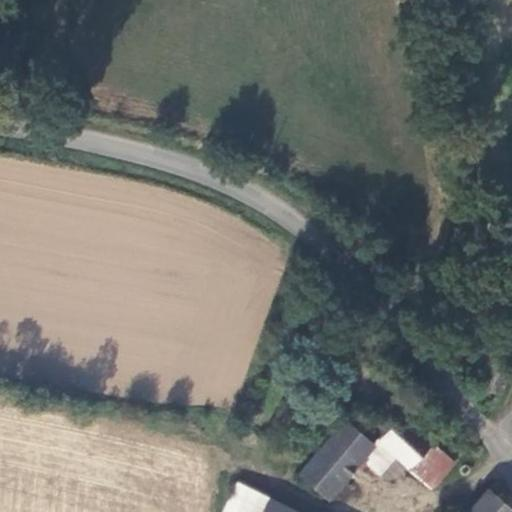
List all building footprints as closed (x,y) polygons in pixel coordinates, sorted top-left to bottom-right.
[(385,364),(363,342),(353,353),(376,374),(385,364)] [(490,361),(481,384),(503,393),(511,370),(490,361)] [(380,441),(397,457),(410,469),(424,453),(433,442),(421,430),(403,414),(388,432),(380,441)] [(330,499),(364,461),(376,446),(364,434),(347,419),(323,446),(299,473),(330,499)] [(376,446),(364,461),(380,475),(397,457),(380,441),(376,446)] [(424,453),(410,469),(432,489),(456,462),(433,442),(424,453)] [(298,511),(239,481),(222,510),(226,511),(298,511)] [(468,511),(511,511),(511,510),(488,490),(468,511)]
